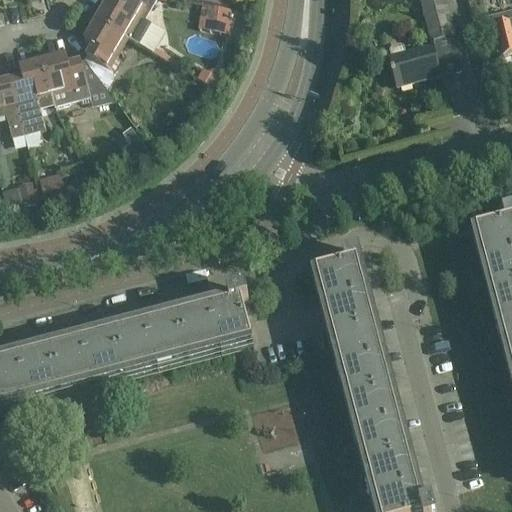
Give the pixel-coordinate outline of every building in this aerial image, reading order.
[(96,24),(127,42),(139,49),(152,27),(144,22),(149,12),(128,0),(121,0),(117,8),(108,3),(96,24)] [(454,38),(446,7),(444,0),(418,0),(422,14),(430,44),(454,38)] [(202,8),(198,32),(231,38),(235,14),(202,8)] [(511,15),(487,22),(497,65),(511,60),(511,15)] [(127,42),(96,24),(84,44),(93,49),(86,60),(112,76),(119,64),(115,62),(127,42)] [(146,56),(157,62),(166,46),(155,40),(146,56)] [(216,72),(219,62),(208,58),(210,51),(197,46),(191,64),(216,72)] [(432,51),(406,58),(403,49),(400,48),(391,50),(389,53),(391,62),(389,62),(397,92),(440,80),(432,51)] [(42,64),(53,106),(54,111),(90,102),(80,65),(68,68),(65,58),(42,64)] [(53,106),(42,64),(19,71),(21,81),(10,84),(25,140),(46,135),(39,109),(53,106)] [(203,73),(198,83),(212,91),(218,95),(226,82),(225,81),(207,76),(203,73)] [(402,93),(406,105),(454,91),(451,80),(402,93)] [(0,120),(1,121),(6,120),(12,144),(25,140),(10,84),(0,86),(0,120)] [(149,156),(131,132),(122,138),(129,147),(121,154),(132,169),(149,156)] [(5,136),(0,137),(0,154),(10,151),(5,136)] [(28,152),(32,164),(47,159),(43,147),(28,152)] [(67,207),(65,199),(66,199),(62,183),(40,189),(47,212),(67,207)] [(36,203),(32,186),(17,190),(22,207),(36,203)] [(511,213),(511,214),(502,216),(505,227),(476,235),(511,370),(511,213)] [(353,255),(342,258),(345,269),(318,276),(378,511),(433,511),(432,506),(420,509),(353,255)] [(230,309),(0,369),(0,412),(252,346),(242,307),(248,306),(245,292),(226,297),(230,309)] [(467,482),(491,478),(489,467),(465,472),(467,482)] [(471,493),(473,504),(497,498),(495,487),(471,493)]
